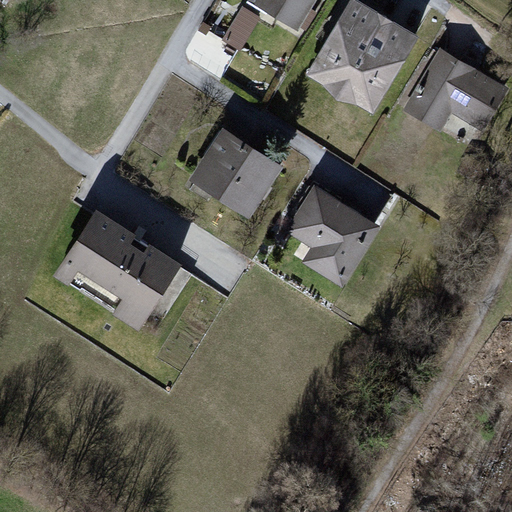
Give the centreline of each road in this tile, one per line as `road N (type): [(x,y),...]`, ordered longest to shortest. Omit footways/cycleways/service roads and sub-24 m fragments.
road 1 (track): [(511,221),(364,511)]
road 2 (residential): [(204,0),(85,198)]
